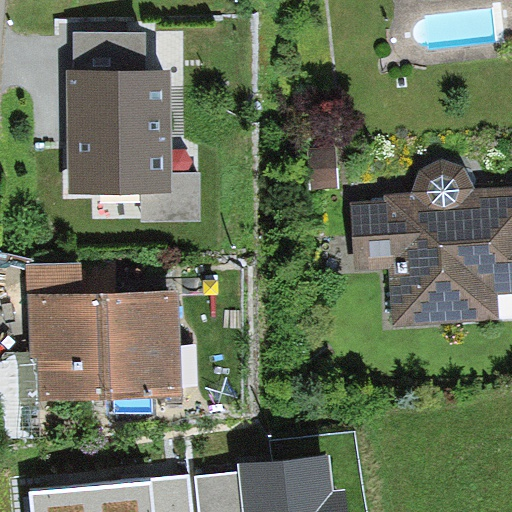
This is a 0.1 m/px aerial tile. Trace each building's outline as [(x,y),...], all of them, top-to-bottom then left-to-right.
[(75,59),(69,59),(69,186),(175,186),(174,53),(144,53),(144,21),(75,21),(75,59)] [(301,189),(333,188),(331,146),(300,147),(301,189)] [(392,261),(395,316),(502,309),(501,284),(511,283),(511,178),(477,181),(466,163),(442,153),(423,165),(415,187),(390,188),(390,199),(353,201),(356,262),(392,261)] [(41,389),(184,385),(179,277),(112,280),(112,258),(81,260),(80,253),(30,258),(33,344),(8,345),(0,355),(0,433),(42,429),(41,389)] [(329,459),(242,467),(243,476),(199,480),(202,511),(344,511),(343,495),(332,496),(329,459)] [(188,511),(186,480),(33,496),(34,511),(188,511)]
